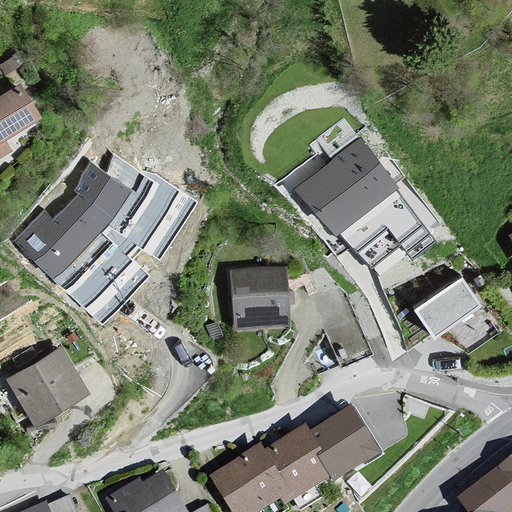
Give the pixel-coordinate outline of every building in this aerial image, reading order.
[(14,56),(0,64),(0,66),(5,75),(20,66),(14,56)] [(0,144),(42,119),(21,84),(0,96),(0,144)] [(358,132),(292,187),(373,275),(437,234),(358,132)] [(46,210),(14,242),(104,325),(149,275),(128,256),(138,246),(161,260),(198,202),(115,154),(107,173),(91,163),(74,190),(78,195),(52,220),(46,210)] [(286,265),(230,269),(235,330),(291,326),(286,265)] [(461,274),(415,306),(435,336),(482,305),(461,274)] [(63,348),(7,380),(34,427),(90,395),(63,348)] [(329,473),(334,480),(379,451),(350,405),(309,431),(322,451),(317,454),(329,473)] [(322,451),(309,431),(304,424),(264,450),(289,489),(280,494),(285,501),(329,473),(317,454),(322,451)] [(289,489),(264,450),(259,443),(211,474),(234,511),(251,511),(280,494),(289,489)] [(511,454),(457,498),(468,511),(510,511),(511,511),(511,454)] [(138,480),(109,496),(117,511),(210,511),(207,505),(193,511),(184,511),(162,473),(141,485),(138,480)] [(45,500),(16,511),(76,511),(69,494),(47,504),(45,500)]
